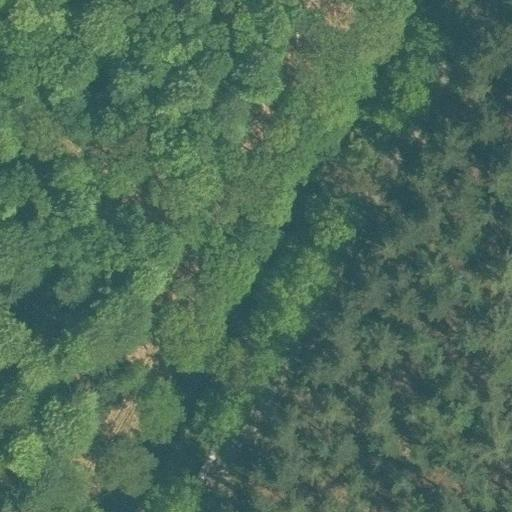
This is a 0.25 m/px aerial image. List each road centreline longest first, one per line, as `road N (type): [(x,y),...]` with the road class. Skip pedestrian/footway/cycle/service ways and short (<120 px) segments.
road 1 (unclassified): [(480,0),(196,511)]
road 2 (track): [(346,0),(63,511)]
